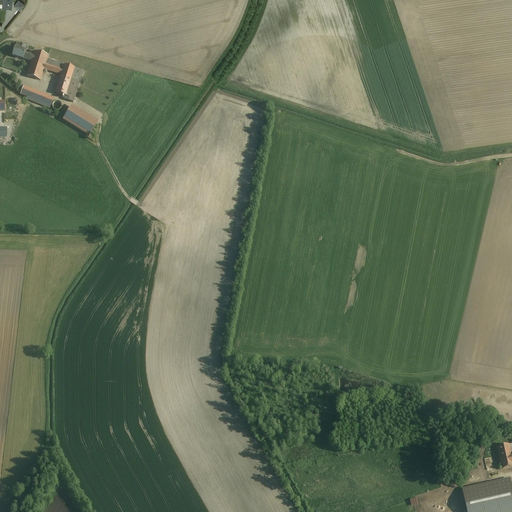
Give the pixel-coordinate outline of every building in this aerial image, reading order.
[(24,5),(18,1),(14,6),(20,10),(24,5)] [(23,59),(31,62),(33,55),(25,53),(25,51),(27,51),(29,46),(20,43),(20,45),(22,45),(21,49),(15,47),(12,56),(23,59)] [(40,80),(44,69),(48,57),(48,56),(35,52),(33,55),(31,62),(27,76),(40,80)] [(44,69),(61,75),(64,66),(64,65),(50,61),(51,58),(48,57),(44,69)] [(92,67),(113,72),(115,65),(93,61),(92,67)] [(83,71),(64,66),(61,75),(54,93),(65,96),(64,99),(73,103),(83,71)] [(54,99),(23,87),(20,94),(27,97),(26,99),(50,109),(54,99)] [(96,125),(70,109),(63,120),(89,136),(96,125)] [(511,468),(511,455),(511,456),(509,445),(497,448),(502,471),(511,468)] [(511,511),(511,497),(509,483),(464,493),(468,511),(511,511)]
